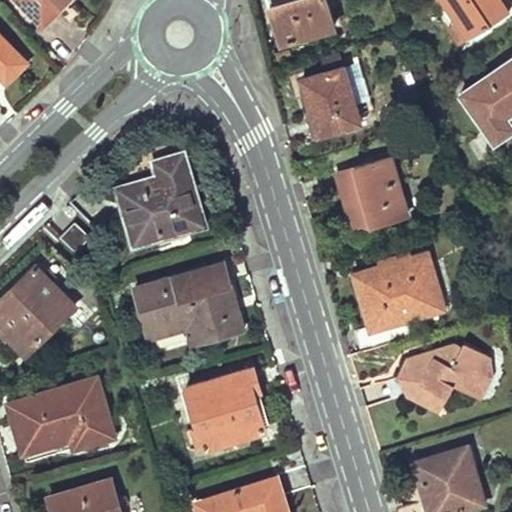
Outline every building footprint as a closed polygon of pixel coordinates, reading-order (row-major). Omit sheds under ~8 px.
[(22,0),(43,23),(61,6),(66,0),(22,0)] [(335,25),(328,0),(273,0),(275,8),(283,39),(335,25)] [(448,0),(460,19),(471,36),(510,10),(503,0),(448,0)] [(460,19),(452,26),(463,42),(471,36),(460,19)] [(0,35),(0,73),(6,80),(25,61),(0,35)] [(511,57),(461,92),(496,141),(511,129),(511,122),(507,115),(511,111),(511,57)] [(362,122),(346,65),(304,78),(312,107),(315,106),(323,133),(362,122)] [(155,164),(158,175),(117,186),(127,222),(132,221),(139,244),(157,239),(155,232),(186,224),(187,230),(205,225),(200,202),(193,204),(186,178),(183,167),(180,160),(176,156),(171,154),(164,156),(159,158),(157,160),(155,164)] [(408,213),(392,156),(340,170),(345,188),(351,208),(363,205),(369,224),(408,213)] [(73,207),(68,205),(65,208),(68,213),(72,216),(76,212),(73,207)] [(48,223),(41,230),(54,244),(62,237),(48,223)] [(75,224),(62,237),(76,251),(89,237),(75,224)] [(155,232),(157,239),(187,230),(186,224),(155,232)] [(375,323),(344,332),(350,350),(413,332),(407,316),(444,304),(429,251),(359,272),(367,298),(375,323)] [(226,260),(137,285),(150,337),(189,326),(191,335),(212,329),(214,336),(244,327),(236,297),(226,260)] [(11,287),(0,297),(0,325),(10,336),(25,352),(77,304),(38,263),(20,280),(29,289),(20,297),(11,287)] [(20,280),(11,287),(20,297),(29,289),(20,280)] [(0,325),(0,336),(4,341),(10,336),(0,325)] [(212,329),(191,335),(193,341),(214,336),(212,329)] [(456,384),(481,397),(492,374),(481,368),(489,354),(466,341),(463,345),(457,343),(409,357),(414,374),(406,376),(410,391),(408,393),(440,409),(456,384)] [(248,369),(188,385),(200,426),(205,443),(206,447),(266,430),(257,400),(248,369)] [(113,425),(99,375),(11,400),(17,424),(24,422),(31,449),(71,438),(74,447),(93,441),(90,431),(113,425)] [(24,422),(17,424),(22,441),(25,451),(31,449),(24,422)] [(113,425),(90,431),(93,441),(115,435),(113,425)] [(200,426),(186,430),(191,447),(205,443),(200,426)] [(427,497),(396,507),(397,511),(451,511),(486,502),(469,443),(417,459),(423,484),(427,497)] [(289,511),(287,504),(279,475),(197,500),(200,511),(289,511)] [(121,511),(112,477),(50,495),(54,511),(121,511)]
